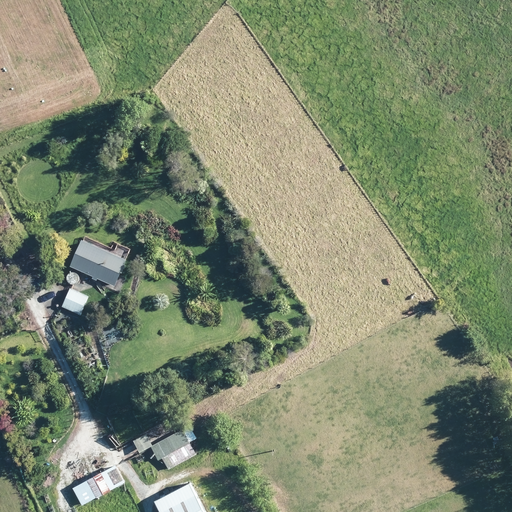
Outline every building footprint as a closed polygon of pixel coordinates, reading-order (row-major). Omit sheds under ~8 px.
[(127,260),(83,241),(72,267),(116,286),(127,260)] [(90,298),(70,288),(62,307),(82,317),(90,298)] [(163,459),(169,471),(197,454),(191,443),(198,438),(191,425),(184,430),(177,417),(133,442),(140,454),(152,447),(160,460),(163,459)] [(116,464),(87,481),(98,500),(127,483),(116,464)] [(203,511),(188,483),(153,502),(158,511),(203,511)]
